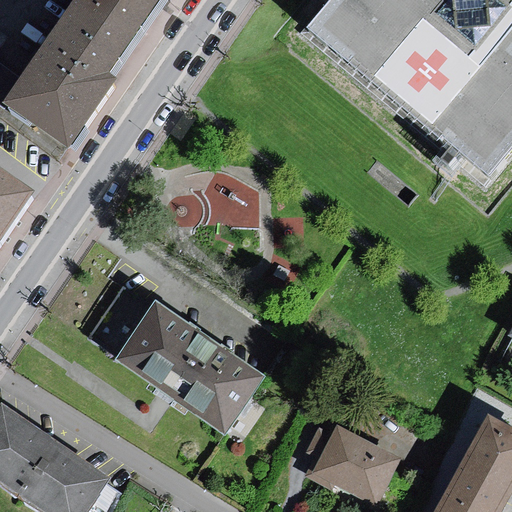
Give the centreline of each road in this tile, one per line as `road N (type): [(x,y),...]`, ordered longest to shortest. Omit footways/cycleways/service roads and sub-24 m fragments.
road 1 (residential): [(0,313),(216,0)]
road 2 (residential): [(0,379),(218,511)]
